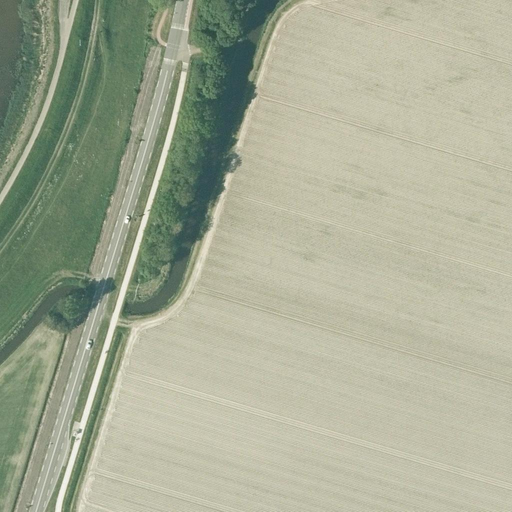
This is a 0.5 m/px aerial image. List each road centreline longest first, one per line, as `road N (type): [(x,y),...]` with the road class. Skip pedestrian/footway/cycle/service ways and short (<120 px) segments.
road 1 (secondary): [(35,511),(172,46)]
road 2 (track): [(105,280),(142,289),(155,279),(237,22)]
road 3 (unclassified): [(0,197),(35,131),(65,36)]
